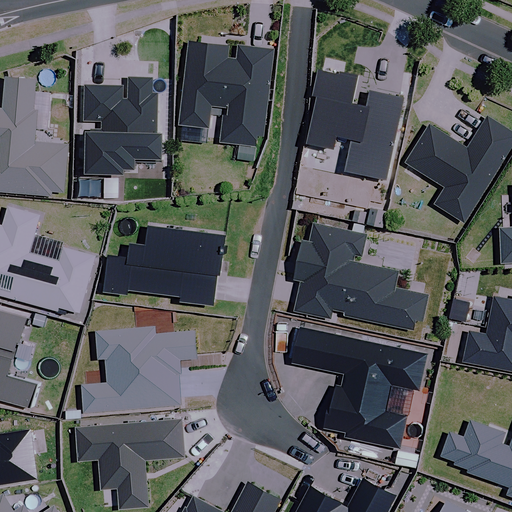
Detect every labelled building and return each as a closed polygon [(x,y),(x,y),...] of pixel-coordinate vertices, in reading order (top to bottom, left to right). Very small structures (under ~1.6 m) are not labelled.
[(188,42),(178,127),(206,130),(209,105),(224,107),(220,143),(254,147),(255,136),(262,136),(272,50),(238,46),(237,60),(227,59),(228,47),(188,42)] [(384,182),(402,98),(368,90),(364,109),(349,105),(355,77),(318,69),(311,99),(315,99),(306,145),(332,150),(334,137),(350,141),(343,173),(384,182)] [(83,135),(82,175),(120,176),(121,171),(131,171),(131,160),(159,161),(159,136),(155,136),(156,95),(150,95),(150,79),(127,78),(126,88),(121,88),(85,87),(84,121),(101,122),(101,135),(83,135)] [(0,192),(50,196),(50,192),(64,193),(67,146),(32,144),(36,81),(3,79),(1,109),(0,108),(0,192)] [(434,205),(463,223),(511,144),(511,131),(487,117),(467,149),(429,125),(405,164),(444,188),(434,205)] [(255,148),(238,146),(237,160),(253,162),(255,148)] [(1,227),(0,226),(0,296),(77,317),(95,252),(32,235),(37,216),(6,207),(1,227)] [(366,234),(313,223),(309,243),(300,241),(292,280),(301,282),(294,311),(329,319),(331,312),(412,329),(414,321),(421,322),(426,295),(394,288),(398,273),(359,264),(366,234)] [(106,256),(101,293),(126,296),(126,290),(180,297),(179,303),(212,307),(221,236),(147,227),(144,247),(128,245),(126,258),(106,256)] [(511,228),(499,229),(500,263),(511,262),(511,228)] [(511,301),(494,298),(487,335),(468,331),(462,364),(511,373),(511,301)] [(0,402),(29,411),(36,384),(6,376),(22,319),(0,312),(0,402)] [(425,353),(298,326),(290,363),(344,374),(341,388),(332,386),(323,428),(344,433),(343,437),(397,448),(410,390),(417,391),(425,353)] [(153,327),(94,332),(96,361),(105,360),(107,384),(82,386),(84,413),(180,404),(176,361),(195,359),(193,332),(154,335),(153,327)] [(181,420),(75,429),(78,462),(97,460),(100,490),(117,488),(118,509),(147,507),(142,461),(184,458),(181,420)] [(449,434),(440,457),(454,462),(453,464),(467,470),(466,473),(509,489),(506,495),(511,497),(511,436),(511,437),(471,422),(464,439),(449,434)] [(0,484),(35,479),(28,430),(0,434),(0,484)] [(308,488),(295,511),(384,511),(393,497),(361,480),(347,508),(308,488)] [(231,511),(219,511),(194,498),(188,510),(185,509),(183,511),(272,511),(279,500),(246,483),(231,511)] [(15,511),(12,511),(3,496),(0,497),(0,511),(55,511),(53,508),(46,511),(26,511),(23,507),(15,511)] [(438,511),(463,511),(444,502),(438,511)]
